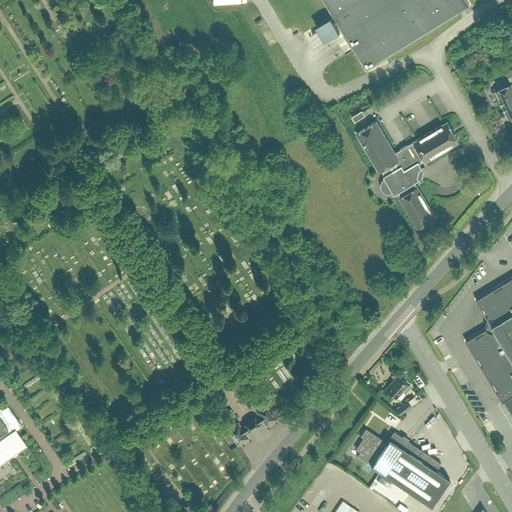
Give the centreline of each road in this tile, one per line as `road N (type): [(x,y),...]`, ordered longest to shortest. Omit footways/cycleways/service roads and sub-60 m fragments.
road 1 (tertiary): [(396,319),(230,511)]
road 2 (unclassified): [(511,499),(396,319)]
road 3 (unknown): [(493,262),(462,313),(458,346),(511,436)]
road 4 (tertiary): [(396,319),(511,190)]
